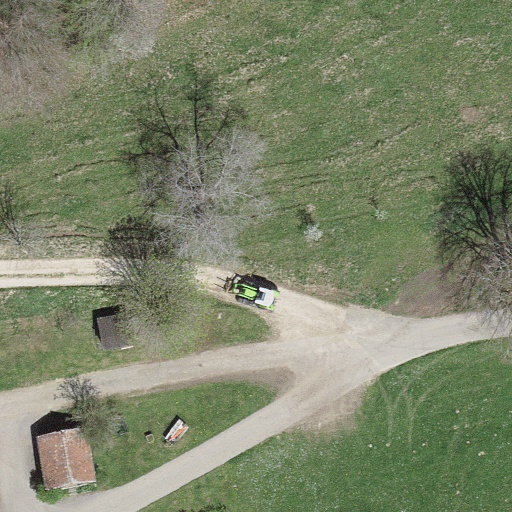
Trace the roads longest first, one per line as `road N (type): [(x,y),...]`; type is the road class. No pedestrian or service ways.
road 1 (track): [(0,416),(254,363),(511,330)]
road 2 (track): [(396,346),(216,292),(117,272),(0,283)]
road 3 (track): [(396,346),(114,511)]
